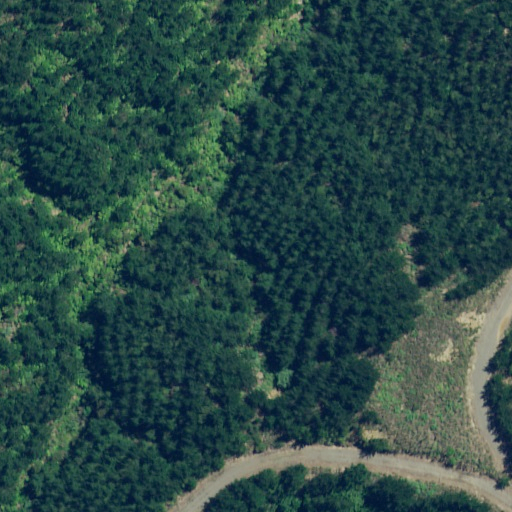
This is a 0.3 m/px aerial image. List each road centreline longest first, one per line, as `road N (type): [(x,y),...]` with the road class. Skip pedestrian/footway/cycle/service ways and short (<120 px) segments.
road 1 (track): [(511,489),(453,464),(307,446),(249,452),(191,485),(173,511)]
road 2 (track): [(490,480),(471,392),(511,265)]
